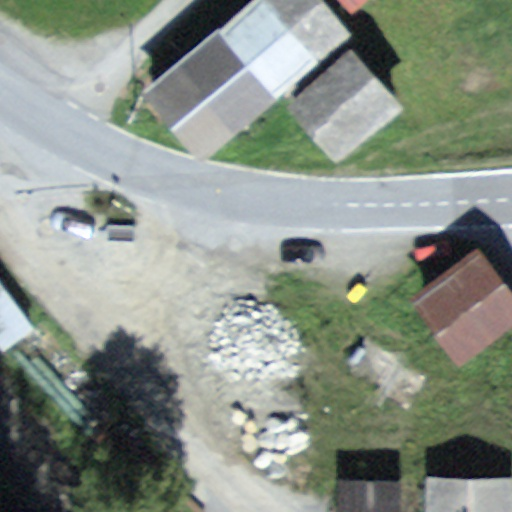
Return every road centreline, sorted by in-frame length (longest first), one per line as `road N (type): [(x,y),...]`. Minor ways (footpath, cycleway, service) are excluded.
road 1 (secondary): [(511,199),(253,199),(148,170),(72,137),(0,87)]
road 2 (track): [(48,121),(173,0)]
